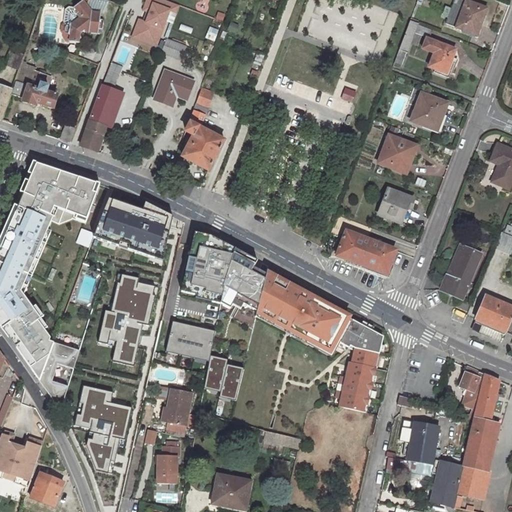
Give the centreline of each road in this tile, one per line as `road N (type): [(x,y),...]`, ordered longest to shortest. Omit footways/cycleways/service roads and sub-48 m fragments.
road 1 (tertiary): [(22,142),(117,175),(404,322)]
road 2 (residential): [(479,112),(404,322)]
road 3 (residential): [(365,511),(404,322)]
road 4 (residential): [(0,342),(58,435),(91,511)]
road 5 (unknown): [(66,157),(110,43)]
